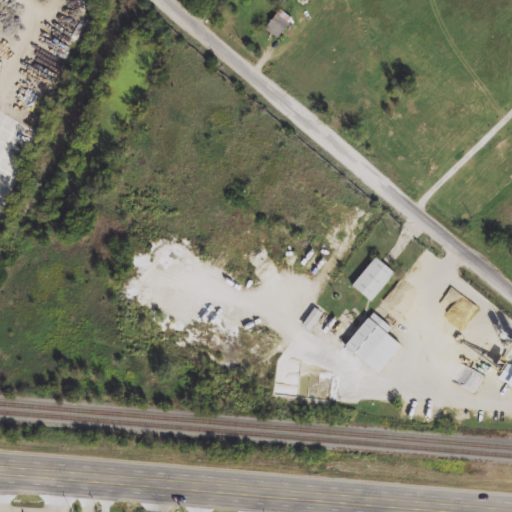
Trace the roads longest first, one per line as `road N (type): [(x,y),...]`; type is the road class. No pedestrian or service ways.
road 1 (residential): [(511,291),(166,0)]
road 2 (trunk): [(449,511),(0,478)]
